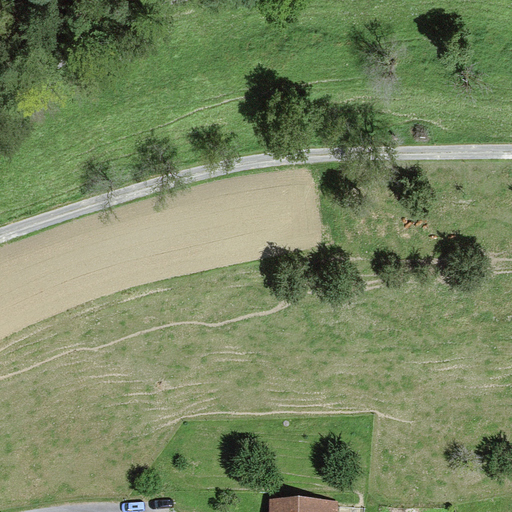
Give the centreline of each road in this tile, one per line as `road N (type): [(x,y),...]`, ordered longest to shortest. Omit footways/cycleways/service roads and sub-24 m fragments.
road 1 (track): [(0,233),(248,155),(511,149)]
road 2 (residential): [(0,93),(156,0)]
